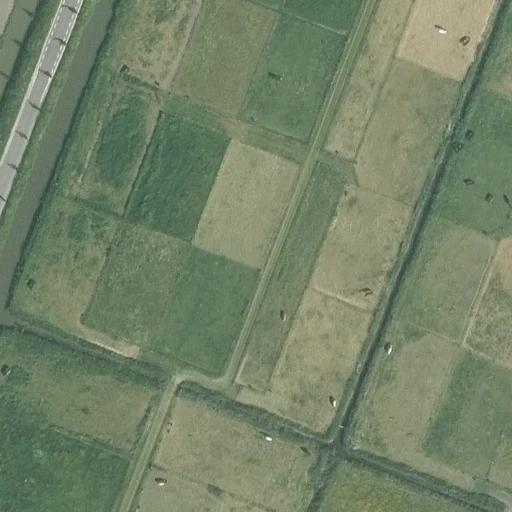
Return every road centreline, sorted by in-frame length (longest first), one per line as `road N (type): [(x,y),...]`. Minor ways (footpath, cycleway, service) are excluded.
road 1 (unclassified): [(0,187),(70,0)]
road 2 (track): [(170,396),(125,511)]
